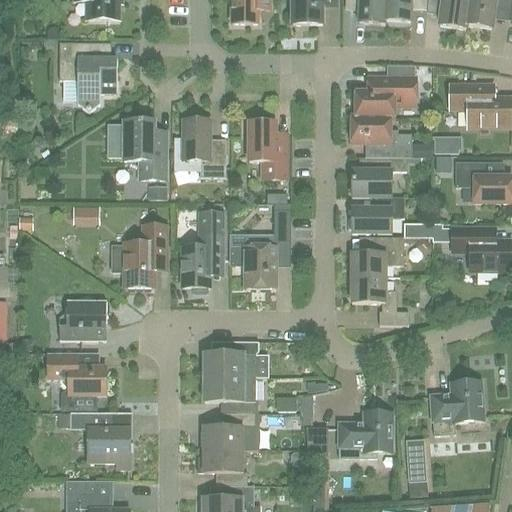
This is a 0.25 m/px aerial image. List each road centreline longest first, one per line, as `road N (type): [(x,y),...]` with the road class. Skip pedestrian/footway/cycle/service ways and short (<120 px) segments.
road 1 (residential): [(175,511),(178,333),(191,324),(327,324)]
road 2 (residential): [(327,324),(326,59)]
road 3 (residential): [(511,323),(367,361),(345,359),(331,347),(327,324)]
road 4 (residential): [(511,67),(326,59)]
road 5 (residential): [(326,59),(211,60),(201,0)]
